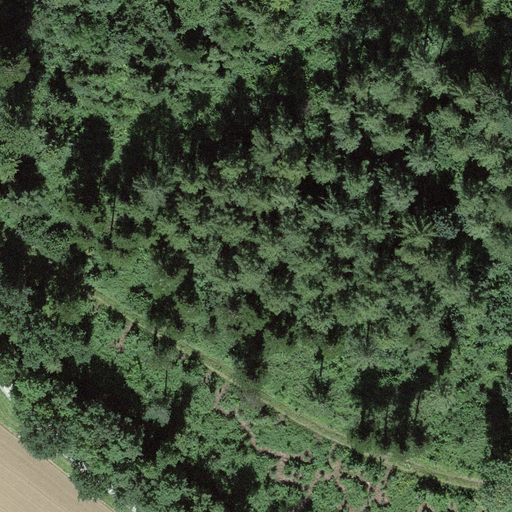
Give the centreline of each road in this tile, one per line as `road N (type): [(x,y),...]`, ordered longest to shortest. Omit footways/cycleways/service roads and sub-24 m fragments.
road 1 (track): [(0,223),(186,353),(369,460),(511,498)]
road 2 (track): [(154,511),(29,403),(0,362)]
